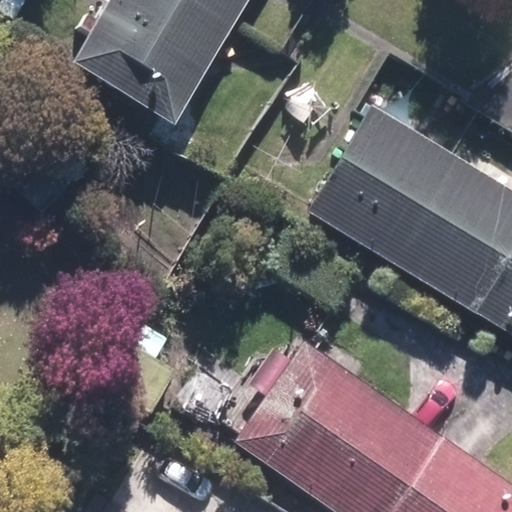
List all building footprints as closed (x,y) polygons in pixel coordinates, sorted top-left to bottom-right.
[(94,0),(51,71),(159,136),(242,0),(94,0)] [(511,199),(363,109),(297,217),(511,348),(511,199)] [(348,270),(288,232),(262,274),(322,312),(348,270)] [(137,424),(179,371),(119,323),(77,376),(137,424)] [(511,511),(511,496),(295,346),(223,449),(313,511),(511,511)]
